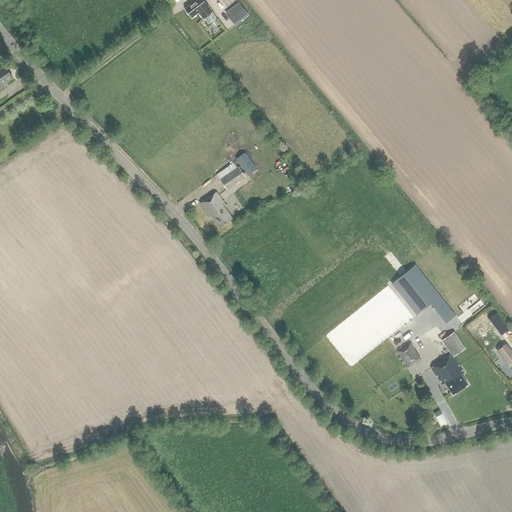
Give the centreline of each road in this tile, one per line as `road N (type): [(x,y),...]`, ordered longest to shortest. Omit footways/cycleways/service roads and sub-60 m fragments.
road 1 (tertiary): [(511,426),(400,442),(329,410),(220,269),(0,33)]
road 2 (track): [(58,97),(174,11)]
